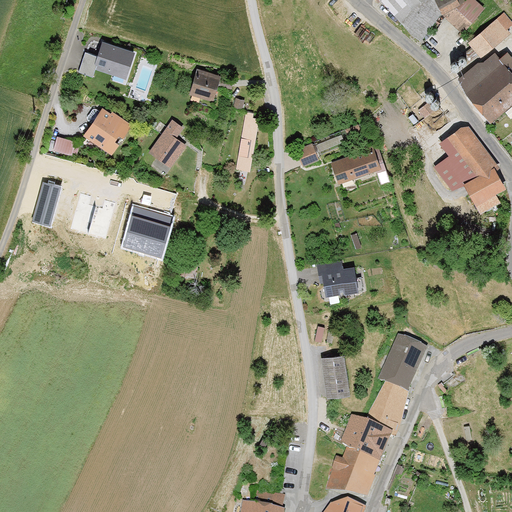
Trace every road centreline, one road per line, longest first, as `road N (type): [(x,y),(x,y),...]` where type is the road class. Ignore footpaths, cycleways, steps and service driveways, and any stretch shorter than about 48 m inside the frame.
road 1 (residential): [(251,0),(272,78),(284,216),(315,401),(302,511)]
road 2 (tertiary): [(511,331),(455,350),(431,374),(375,511)]
road 3 (tertiary): [(360,0),(435,69),(511,169)]
